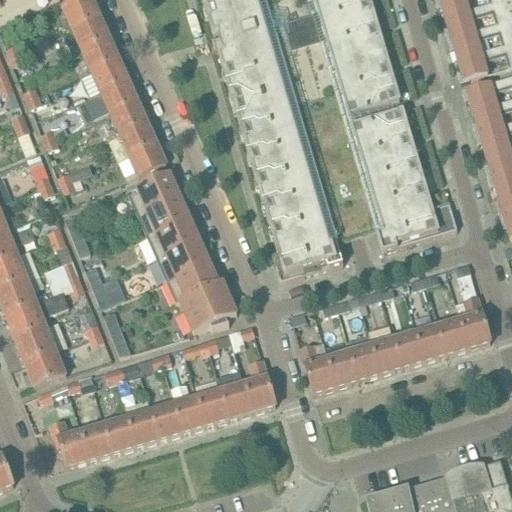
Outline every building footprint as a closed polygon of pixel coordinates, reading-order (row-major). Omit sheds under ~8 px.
[(201,0),(206,16),(209,15),(211,23),(208,23),(213,40),(214,40),(215,45),(212,46),(212,47),(223,44),(226,52),(215,55),(215,56),(222,54),(223,59),(219,60),(224,77),(227,76),(229,84),(226,85),(231,102),(234,110),(234,112),(237,120),(242,137),(245,136),(247,144),(244,145),(249,162),(251,169),(257,187),(259,186),(262,194),(259,194),(264,212),(266,219),(271,237),(274,236),(276,243),(274,244),(278,259),(272,261),(280,288),(304,280),(303,278),(317,274),(318,276),(343,269),(337,249),(335,244),(262,0),(201,0)] [(262,0),(335,244),(337,249),(349,246),(364,241),(377,237),(375,232),(306,0),(262,0)] [(306,0),(375,232),(377,237),(383,257),(406,250),(406,247),(417,244),(418,247),(457,235),(452,219),(449,208),(438,211),(431,213),(427,199),(424,199),(422,192),(425,191),(419,174),(417,166),(412,149),(409,150),(407,142),(410,141),(405,124),(402,116),(402,114),(395,116),(392,107),(399,105),(398,103),(396,95),(391,78),(388,79),(386,71),(389,71),(379,38),(376,39),(374,32),(377,31),(372,14),(369,6),(367,0),(306,0)] [(469,14),(465,3),(474,0),(486,0),(489,8),(511,1),(511,0),(438,0),(434,1),(437,12),(438,12),(438,11),(441,10),(444,21),(469,14)] [(63,13),(72,35),(100,23),(90,1),(63,13)] [(447,32),(445,33),(444,32),(443,33),(447,44),(475,35),(471,24),(492,18),(495,29),(511,24),(511,1),(489,8),(469,14),(444,21),(447,32)] [(72,35),(82,56),(109,43),(100,23),(72,35)] [(453,52),(457,64),(481,56),(478,45),(498,39),(501,50),(511,47),(511,24),(495,29),(475,35),(447,44),(450,55),(451,54),(451,53),(453,52)] [(82,56),(91,76),(118,64),(109,43),(82,56)] [(460,76),(458,77),(457,76),(456,76),(460,87),(469,84),(488,78),(484,67),(505,61),(508,72),(511,70),(511,47),(501,50),(481,56),(457,64),(460,76)] [(6,54),(9,63),(21,58),(18,49),(6,54)] [(12,70),(24,66),(21,58),(9,63),(12,70)] [(91,76),(101,98),(128,86),(118,64),(91,76)] [(0,73),(0,95),(2,101),(14,97),(4,71),(0,73)] [(468,103),(472,115),(497,108),(493,96),(511,90),(511,79),(462,94),(465,106),(466,105),(466,104),(468,103)] [(101,98),(110,119),(137,107),(128,86),(101,98)] [(23,96),(26,105),(38,100),(35,92),(23,96)] [(26,105),(30,113),(42,109),(38,100),(26,105)] [(471,127),(475,138),(503,129),(499,118),(511,113),(511,103),(497,108),(472,115),(475,127),(473,128),(472,127),(471,127)] [(137,107),(110,119),(119,140),(147,128),(137,107)] [(11,124),(16,135),(18,140),(30,136),(23,119),(11,124)] [(475,138),(478,149),(479,149),(479,148),(481,147),(485,158),(509,150),(506,138),(511,136),(511,126),(503,129),(475,138)] [(119,140),(129,160),(156,148),(147,128),(119,140)] [(40,139),(43,148),(55,143),(52,135),(40,139)] [(43,148),(47,156),(59,151),(55,143),(43,148)] [(166,170),(156,148),(129,160),(138,182),(166,170)] [(511,148),(509,150),(485,158),(488,169),(485,170),(485,169),(484,169),(487,180),(511,172),(511,148)] [(40,161),(28,166),(39,195),(51,190),(40,161)] [(89,168),(69,176),(69,177),(72,186),(80,183),(92,178),(92,177),(89,168)] [(511,172),(487,180),(490,191),(492,191),(491,190),(494,189),(497,200),(511,195),(511,172)] [(60,191),(72,186),(69,177),(57,182),(60,191)] [(127,197),(137,220),(179,201),(169,178),(127,197)] [(80,183),(72,186),(76,194),(83,191),(80,183)] [(60,191),(64,199),(76,194),(72,186),(60,191)] [(51,190),(39,195),(43,203),(55,198),(51,190)] [(511,218),(511,195),(497,200),(500,212),(498,212),(497,211),(496,212),(500,223),(511,218)] [(137,220),(146,242),(189,223),(179,201),(137,220)] [(503,234),(504,233),(504,232),(506,232),(510,243),(511,242),(511,218),(500,223),(503,234)] [(83,242),(75,220),(65,224),(73,246),(83,242)] [(146,242),(156,264),(199,245),(189,223),(146,242)] [(47,236),(50,244),(62,240),(58,231),(47,236)] [(0,265),(17,258),(8,235),(0,237),(0,265)] [(65,248),(62,240),(50,244),(53,253),(65,248)] [(73,246),(80,263),(90,259),(83,242),(73,246)] [(199,245),(156,264),(166,287),(209,268),(199,245)] [(17,258),(0,265),(0,293),(27,283),(38,278),(29,255),(18,260),(17,258)] [(72,265),(60,270),(66,284),(69,292),(81,288),(78,279),(72,265)] [(176,309),(181,307),(218,288),(209,268),(166,287),(176,309)] [(467,269),(454,272),(465,307),(477,303),(469,277),(467,269)] [(102,288),(95,272),(85,276),(92,292),(102,288)] [(436,278),(423,282),(425,290),(438,286),(436,278)] [(423,282),(410,286),(412,294),(425,290),(423,282)] [(37,307),(27,283),(0,293),(0,306),(5,319),(37,307)] [(218,288),(181,307),(194,338),(210,330),(211,333),(210,334),(211,335),(229,330),(228,328),(227,329),(226,324),(236,319),(222,287),(218,288)] [(81,288),(69,292),(72,301),(84,296),(81,288)] [(92,292),(98,307),(108,303),(102,288),(92,292)] [(392,291),(379,295),(381,303),(394,299),(392,291)] [(379,295),(361,300),(364,309),(381,303),(379,295)] [(37,307),(5,319),(15,344),(46,331),(43,323),(69,313),(62,297),(37,307)] [(353,303),(335,308),(337,316),(355,311),(353,303)] [(465,307),(469,322),(460,325),(468,353),(490,347),(477,303),(465,307)] [(335,308),(322,312),(324,320),(337,316),(335,308)] [(91,314),(79,319),(85,332),(88,341),(100,336),(97,327),(91,314)] [(120,333),(113,317),(103,321),(110,337),(120,333)] [(304,317),(290,321),(293,329),(306,325),(304,317)] [(460,325),(437,331),(446,360),(468,353),(460,325)] [(56,355),(46,331),(15,344),(24,368),(56,355)] [(252,331),(239,335),(242,344),(254,340),(252,331)] [(437,331),(416,338),(424,366),(446,360),(437,331)] [(130,358),(120,333),(110,337),(120,362),(130,358)] [(88,341),(92,349),(104,344),(100,336),(88,341)] [(416,338),(393,344),(402,373),(424,366),(416,338)] [(346,347),(349,357),(358,386),(380,379),(371,351),(368,341),(346,347)] [(214,342),(206,345),(209,357),(218,354),(214,342)] [(380,379),(402,373),(393,344),(371,351),(380,379)] [(183,353),(182,353),(185,363),(186,363),(200,358),(200,360),(209,357),(206,345),(197,347),(197,349),(183,353)] [(327,364),(323,350),(323,348),(300,355),(313,399),(336,392),(327,364)] [(56,355),(24,368),(34,392),(66,380),(63,373),(67,372),(65,366),(61,367),(56,355)] [(163,371),(171,368),(167,356),(159,358),(163,371)] [(349,357),(327,364),(336,392),(358,386),(349,357)] [(154,373),(163,371),(159,358),(150,361),(154,373)] [(250,370),(254,385),(244,388),(253,417),(275,410),(262,366),(250,370)] [(121,370),(113,372),(116,384),(124,382),(121,370)] [(107,387),(116,384),(113,372),(103,375),(107,387)] [(78,384),(66,389),(70,398),(81,394),(82,393),(78,384)] [(229,424),(253,417),(244,388),(221,395),(229,424)] [(49,395),(37,400),(41,408),(53,404),(49,395)] [(221,395),(197,402),(206,431),(229,424),(221,395)] [(183,438),(206,431),(197,402),(174,409),(183,438)] [(174,409),(151,416),(159,445),(183,438),(174,409)] [(136,452),(159,445),(151,416),(128,423),(136,452)] [(128,423),(104,430),(112,459),(136,452),(128,423)] [(60,451),(66,472),(89,465),(81,437),(68,441),(63,427),(50,432),(57,452),(60,451)] [(89,465),(112,459),(104,430),(81,437),(89,465)] [(1,460),(0,460),(0,495),(13,490),(1,460)] [(511,511),(511,506),(500,465),(446,481),(453,504),(460,502),(462,511),(511,511)] [(462,511),(460,502),(453,504),(446,481),(367,505),(368,511),(462,511)]
